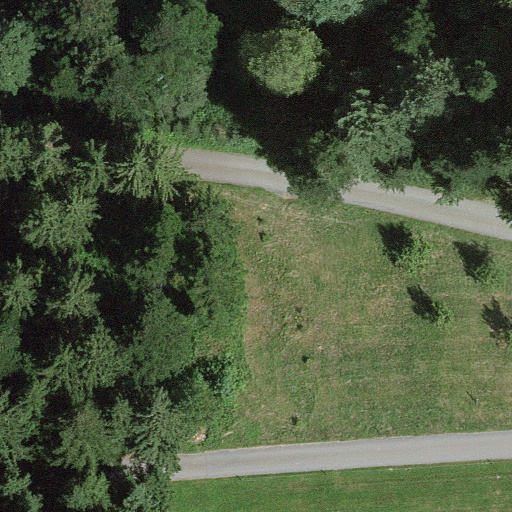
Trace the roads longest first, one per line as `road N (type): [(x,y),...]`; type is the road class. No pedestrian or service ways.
road 1 (track): [(0,139),(511,232)]
road 2 (track): [(0,479),(511,442)]
